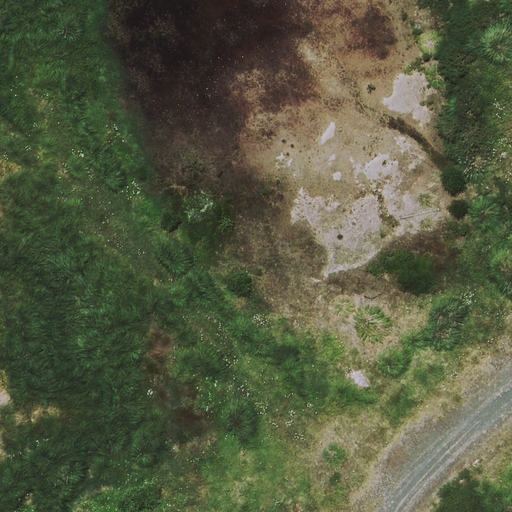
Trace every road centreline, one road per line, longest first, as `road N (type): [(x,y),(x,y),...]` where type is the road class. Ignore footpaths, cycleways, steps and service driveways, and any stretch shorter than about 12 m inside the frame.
road 1 (unknown): [(0,422),(90,370),(372,247),(511,201)]
road 2 (unknown): [(0,28),(90,370)]
